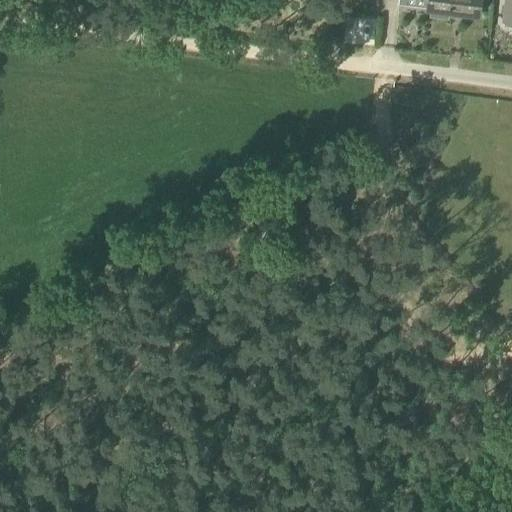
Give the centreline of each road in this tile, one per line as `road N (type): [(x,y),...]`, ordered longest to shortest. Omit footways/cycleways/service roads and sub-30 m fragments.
road 1 (track): [(351,65),(0,26)]
road 2 (residential): [(511,82),(351,65)]
